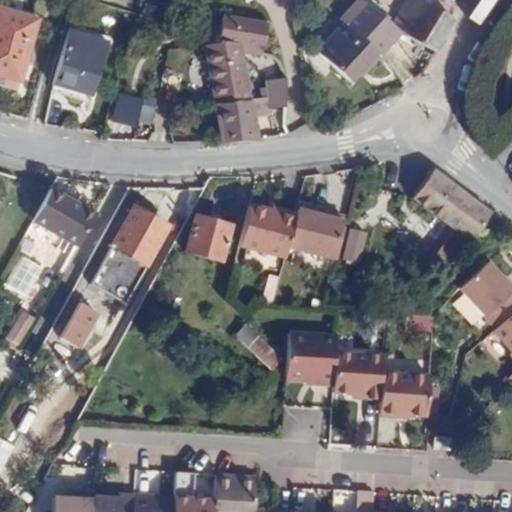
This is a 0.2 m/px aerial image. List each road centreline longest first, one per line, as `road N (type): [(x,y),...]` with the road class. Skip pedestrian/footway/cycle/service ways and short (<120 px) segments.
road 1 (residential): [(81,440),(511,474)]
road 2 (tertiary): [(117,161),(316,153),(396,133)]
road 3 (unknown): [(286,154),(291,82),(278,28),(264,11)]
